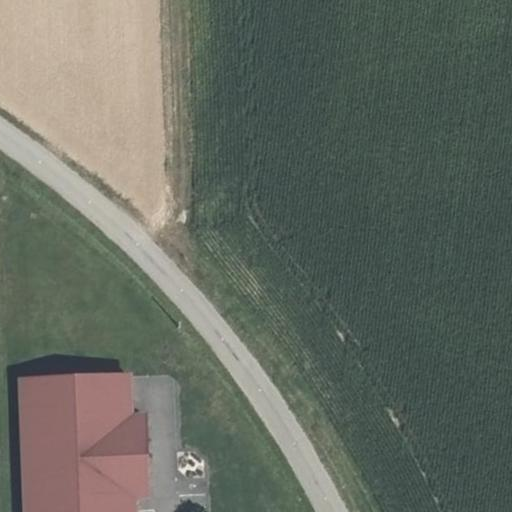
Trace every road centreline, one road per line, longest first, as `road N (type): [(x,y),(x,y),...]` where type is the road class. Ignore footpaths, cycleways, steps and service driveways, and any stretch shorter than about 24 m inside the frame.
road 1 (tertiary): [(328,511),(272,416),(176,288),(90,207),(0,140)]
road 2 (track): [(176,288),(168,0)]
